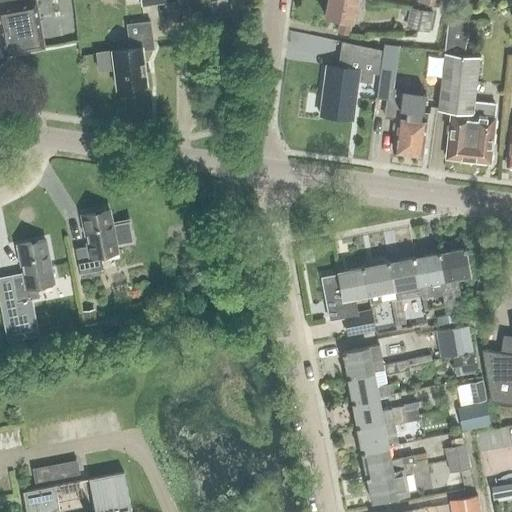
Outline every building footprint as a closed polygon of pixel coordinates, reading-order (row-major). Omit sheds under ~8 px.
[(0,29),(5,55),(44,47),(38,17),(37,17),(33,0),(0,0),(0,25),(0,29)] [(356,3),(341,0),(327,0),(324,15),(341,19),(338,32),(349,34),(356,3)] [(411,7),(408,27),(428,30),(432,11),(411,7)] [(464,56),(468,22),(463,21),(448,19),(438,110),(451,111),(446,157),(489,162),(495,105),(475,102),(480,58),(464,56)] [(129,48),(96,53),(98,71),(114,69),(117,89),(121,88),(121,90),(132,89),(132,87),(146,85),(145,72),(144,62),(142,51),(154,49),(150,22),(127,25),(129,48)] [(342,42),(339,63),(345,63),(344,69),(338,68),(326,66),(320,115),(353,119),(358,81),(371,83),(372,73),(378,74),(381,50),(342,42)] [(399,47),(384,45),(376,98),(386,100),(383,116),(397,119),(392,150),(423,155),(429,113),(423,112),(426,94),(392,89),(399,47)] [(129,222),(113,225),(111,212),(82,218),(88,247),(76,250),(82,275),(105,270),(101,254),(119,251),(117,245),(133,241),(129,222)] [(23,276),(0,280),(0,305),(7,341),(35,335),(29,305),(17,307),(16,302),(32,299),(39,297),(36,283),(53,280),(45,241),(45,238),(17,244),(17,247),(23,276)] [(461,300),(456,276),(469,274),(464,248),(439,253),(444,279),(446,290),(442,290),(442,293),(444,304),(454,302),(461,300)] [(422,297),(432,295),(442,293),(442,290),(446,290),(444,279),(439,253),(414,258),(419,283),(422,297)] [(414,258),(388,263),(393,288),(395,299),(400,298),(407,297),(405,286),(419,283),(414,258)] [(388,263),(362,268),(368,293),(370,303),(380,301),(380,302),(389,300),(395,299),(393,288),(388,263)] [(338,274),(321,277),(325,302),(328,301),(331,316),(328,317),(328,318),(346,315),(349,334),(375,330),(371,310),(358,312),(354,296),(368,293),(362,268),(338,272),(338,274)] [(488,292),(475,290),(472,312),(485,313),(488,292)] [(395,299),(389,300),(392,313),(402,311),(400,298),(395,299)] [(454,302),(444,304),(447,315),(456,314),(454,302)] [(94,309),(84,311),(86,324),(96,322),(94,309)] [(405,323),(402,311),(392,313),(394,325),(405,323)] [(436,333),(440,358),(473,353),(471,343),(468,327),(444,331),(436,333)] [(511,339),(503,339),(501,352),(482,349),(492,401),(511,404),(511,339)] [(395,363),(382,365),(379,345),(341,353),(346,378),(372,373),(383,371),(384,375),(397,373),(395,363)] [(476,373),(473,354),(452,358),(455,377),(476,373)] [(430,356),(407,360),(408,365),(431,361),(430,356)] [(407,360),(395,363),(397,373),(409,371),(408,365),(407,360)] [(375,387),(372,373),(346,378),(351,402),(377,397),(392,394),(390,384),(375,387)] [(469,384),(472,403),(486,401),(482,381),(469,384)] [(406,422),(404,412),(403,406),(380,411),(377,397),(351,402),(356,427),(382,422),(393,419),(394,425),(406,422)] [(490,426),(485,403),(457,409),(462,432),(490,426)] [(404,412),(406,422),(418,420),(416,409),(404,412)] [(397,444),(394,425),(393,419),(382,422),(356,427),(360,451),(387,446),(397,444)] [(446,461),(467,457),(464,444),(444,448),(446,461)] [(387,446),(360,451),(365,476),(392,471),(402,469),(403,474),(415,472),(413,461),(414,461),(413,456),(413,455),(390,460),(387,446)] [(449,472),(469,468),(467,457),(446,461),(449,472)] [(413,461),(415,472),(428,469),(425,458),(414,461),(413,461)] [(77,460),(32,469),(35,483),(80,474),(77,460)] [(402,469),(392,471),(365,476),(370,501),(396,496),(407,494),(403,474),(402,469)] [(132,511),(125,471),(90,477),(97,511),(61,511),(56,484),(24,490),(28,511),(132,511)] [(511,496),(511,483),(491,487),(493,499),(511,496)] [(455,511),(480,511),(477,495),(453,500),(455,511)]
